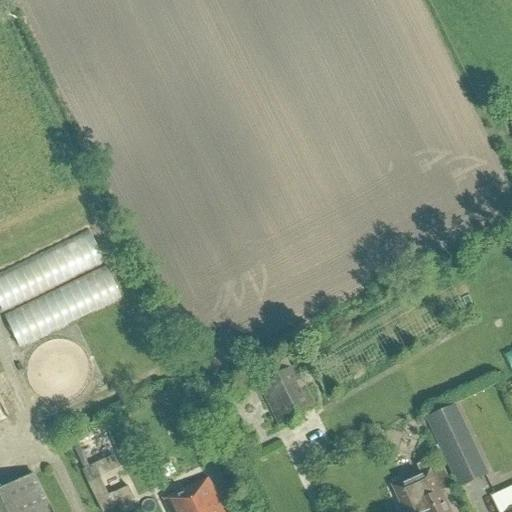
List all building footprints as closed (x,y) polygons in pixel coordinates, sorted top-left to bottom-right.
[(82,235),(0,268),(0,304),(94,266),(82,235)] [(51,290),(0,312),(0,323),(8,341),(104,299),(100,289),(87,295),(85,290),(56,302),(51,290)] [(511,346),(496,357),(505,371),(511,365),(511,346)] [(295,368),(290,370),(281,354),(252,370),(261,385),(259,386),(279,426),(315,408),(295,368)] [(487,476),(469,438),(453,406),(423,420),(457,490),(487,476)] [(232,444),(207,456),(219,481),(244,469),(232,444)] [(415,466),(420,477),(395,488),(406,511),(447,511),(439,493),(452,488),(437,456),(415,466)] [(0,511),(52,511),(34,474),(0,491),(0,511)] [(168,511),(223,511),(208,478),(162,500),(168,511)] [(511,511),(511,486),(490,497),(497,511),(511,511)]
